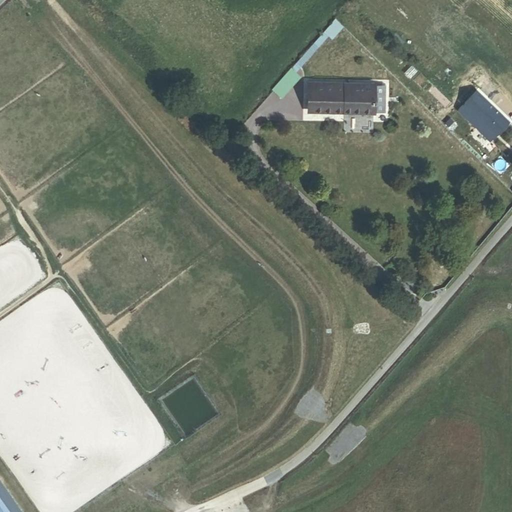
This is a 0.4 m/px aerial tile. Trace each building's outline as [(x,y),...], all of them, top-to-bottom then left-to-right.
[(321,47),(331,36),(325,31),(315,42),(321,47)] [(301,58),(307,63),(318,51),(312,45),(301,58)] [(349,112),(375,112),(376,84),(312,83),(312,105),(349,106),(349,112)] [(375,112),(388,113),(388,84),(376,84),(375,112)] [(491,141),(509,122),(477,91),(459,110),(491,141)] [(23,511),(0,478),(0,511),(23,511)]
